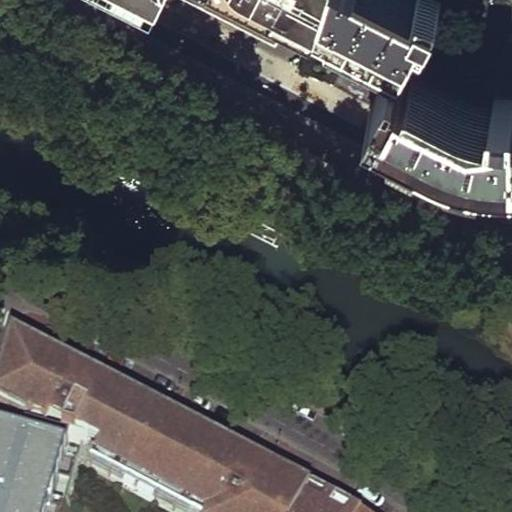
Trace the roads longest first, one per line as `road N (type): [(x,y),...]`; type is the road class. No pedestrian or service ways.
road 1 (tertiary): [(511,196),(449,189),(338,143),(50,0)]
road 2 (residential): [(4,273),(435,511)]
